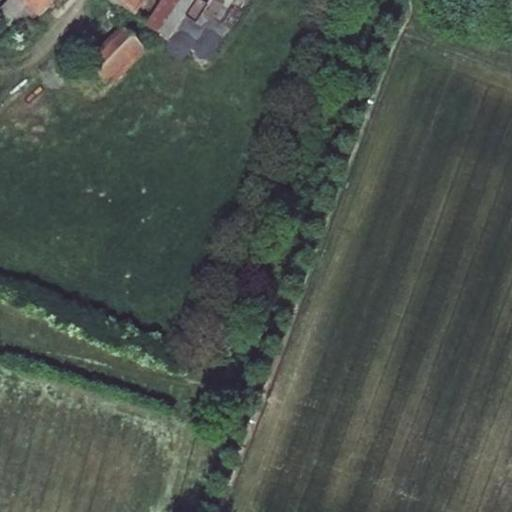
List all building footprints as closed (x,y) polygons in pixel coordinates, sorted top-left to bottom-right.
[(7,0),(10,2),(0,10),(0,35),(8,45),(56,0),(7,0)] [(107,0),(135,19),(147,0),(107,0)] [(163,0),(145,28),(167,43),(195,0),(163,0)] [(182,31),(192,39),(209,19),(199,11),(182,31)] [(120,28),(83,65),(108,91),(146,54),(120,28)]
